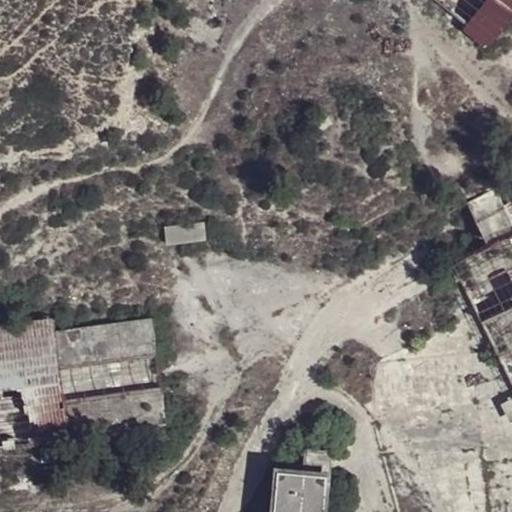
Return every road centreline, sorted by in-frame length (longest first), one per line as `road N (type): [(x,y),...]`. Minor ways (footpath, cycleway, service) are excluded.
road 1 (track): [(0,511),(130,504),(174,470),(238,366),(320,318)]
road 2 (track): [(273,0),(229,53),(186,142),(153,164),(37,191),(0,217)]
road 3 (track): [(293,381),(353,407),(377,511)]
road 4 (track): [(511,112),(483,95),(409,0)]
